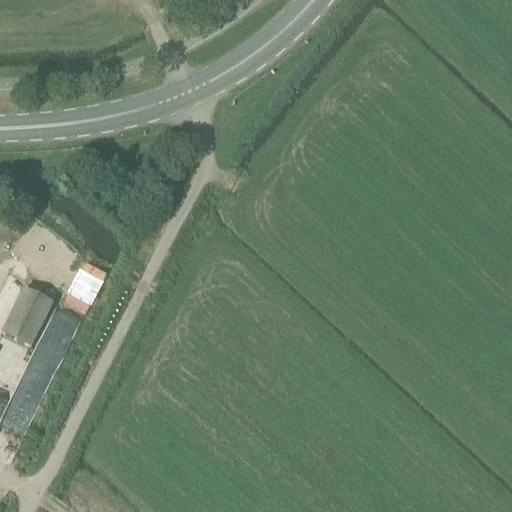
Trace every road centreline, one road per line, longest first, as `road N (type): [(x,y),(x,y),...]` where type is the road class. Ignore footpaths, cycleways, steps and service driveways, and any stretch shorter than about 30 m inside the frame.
road 1 (secondary): [(0,130),(56,128),(191,95),(272,43),(309,0)]
road 2 (track): [(30,511),(144,287)]
